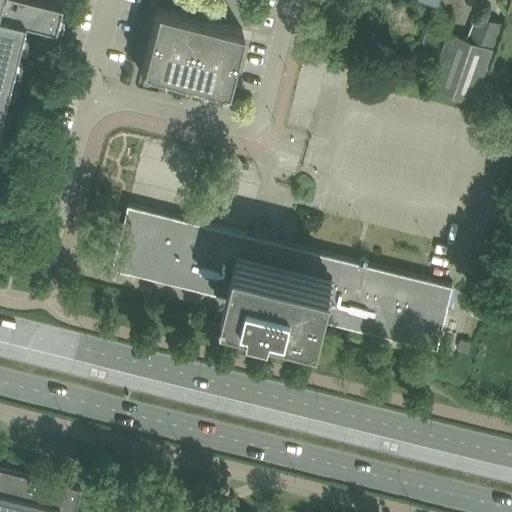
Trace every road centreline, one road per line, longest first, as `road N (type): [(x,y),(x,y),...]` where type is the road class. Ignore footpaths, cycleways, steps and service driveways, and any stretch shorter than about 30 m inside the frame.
road 1 (primary): [(511,454),(0,329)]
road 2 (primary): [(0,383),(511,508)]
road 3 (residential): [(93,89),(246,130),(266,90),(284,0)]
road 4 (residential): [(93,89),(44,248),(65,262)]
